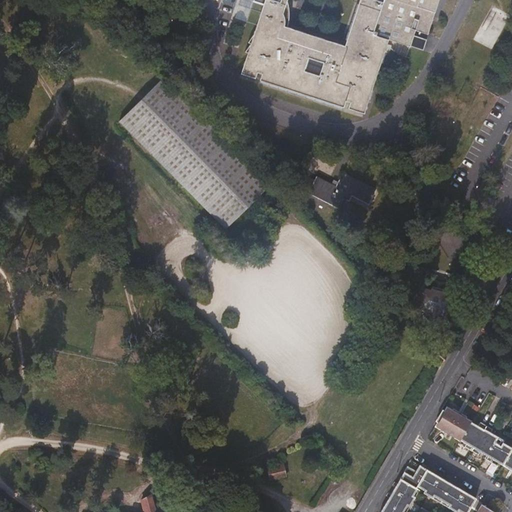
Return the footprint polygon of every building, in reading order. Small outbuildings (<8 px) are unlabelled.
[(265,0),(263,6),(241,74),(255,79),(258,72),(262,74),(260,80),(344,108),(346,101),(350,103),(348,109),(364,114),(389,39),(414,47),(419,32),(427,34),(438,0),(265,0)] [(510,15),(492,5),(450,82),(468,92),(510,15)] [(145,64),(130,48),(122,57),(137,72),(145,64)] [(130,112),(121,121),(228,229),(272,185),(165,76),(130,112)] [(92,130),(102,140),(106,136),(116,127),(121,121),(130,112),(119,102),(92,130)] [(116,127),(106,136),(113,142),(116,145),(125,136),(116,127)] [(92,130),(92,129),(87,133),(95,148),(102,140),(92,130)] [(94,161),(113,142),(106,136),(102,140),(95,148),(90,153),(94,161)] [(376,188),(343,172),(336,186),(316,176),(314,180),(303,174),(297,187),(337,208),(343,198),(348,201),(352,195),(368,204),(376,188)] [(368,263),(358,253),(348,262),(369,283),(377,276),(367,265),(368,263)] [(441,292),(431,289),(431,291),(427,290),(423,289),(419,306),(444,312),(449,296),(440,294),(441,292)] [(470,401),(466,399),(458,412),(453,409),(452,412),(451,413),(457,417),(464,421),(465,420),(466,417),(462,415),(470,401)] [(454,439),(459,441),(470,422),(465,420),(464,421),(457,417),(451,413),(452,412),(446,408),(435,427),(441,431),(441,429),(448,433),(455,437),(454,439)] [(477,426),(470,422),(459,441),(466,445),(465,447),(471,451),(486,426),(479,422),(477,426)] [(486,426),(471,451),(478,455),(479,453),(485,457),(496,438),(490,434),(493,430),(486,426)] [(496,438),(485,457),(484,458),(491,462),(492,461),(501,466),(509,453),(511,449),(502,444),(503,442),(496,438)] [(511,454),(509,453),(501,466),(511,472),(511,454)] [(286,476),(284,465),(264,469),(266,480),(286,476)] [(424,472),(425,470),(423,469),(421,467),(418,466),(414,472),(406,468),(399,479),(414,489),(424,472)] [(414,489),(418,491),(427,496),(436,480),(438,477),(425,470),(424,472),(414,489)] [(427,496),(439,504),(449,487),(450,484),(438,477),(436,480),(427,496)] [(414,489),(399,479),(396,484),(392,492),(410,503),(418,491),(414,489)] [(449,487),(439,504),(451,511),(461,494),(462,491),(450,484),(449,487)] [(461,494),(451,511),(452,511),(467,511),(474,501),(475,499),(462,491),(461,494)] [(405,511),(410,503),(392,492),(388,499),(384,504),(397,511),(405,511)] [(140,501),(143,511),(157,511),(152,495),(140,501)]
